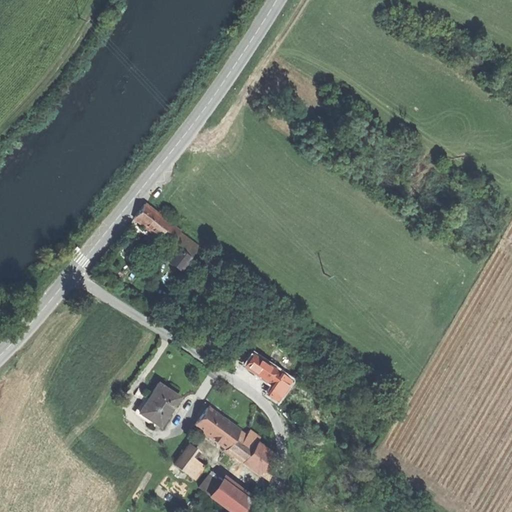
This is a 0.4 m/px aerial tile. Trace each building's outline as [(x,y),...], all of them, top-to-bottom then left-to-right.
[(143,203),(132,218),(143,226),(156,236),(157,235),(167,222),(143,203)] [(179,231),(167,222),(157,235),(169,244),(172,240),(178,231),(179,231)] [(182,235),(178,231),(172,240),(176,243),(179,240),(182,235)] [(196,245),(182,235),(179,240),(193,250),(196,245)] [(126,249),(134,255),(138,250),(130,243),(126,249)] [(255,373),(265,380),(273,368),(263,362),(260,360),(250,353),(242,364),(255,373)] [(265,380),(271,384),(279,373),(273,368),(265,380)] [(265,393),(275,400),(289,380),(279,373),(271,384),(265,393)] [(149,419),(159,426),(178,396),(167,389),(157,382),(147,397),(138,412),(149,419)] [(147,422),(149,419),(138,412),(147,397),(144,395),(132,413),(147,422)] [(206,409),(194,425),(209,436),(221,420),(215,416),(206,409)] [(220,409),(215,416),(221,420),(222,418),(224,419),(227,415),(220,409)] [(281,416),(286,420),(290,415),(285,411),(281,416)] [(349,424),(352,420),(343,414),(340,419),(349,424)] [(222,418),(221,420),(209,436),(216,442),(230,424),(224,419),(222,418)] [(245,435),(230,424),(216,442),(248,465),(262,447),(255,442),(245,435)] [(248,430),(245,435),(255,442),(258,438),(253,434),(248,430)] [(172,464),(182,471),(192,457),(196,451),(186,444),(172,464)] [(271,454),(262,447),(248,465),(266,478),(272,465),(267,461),(271,454)] [(202,465),(192,457),(182,471),(192,478),(202,465)] [(220,478),(209,470),(197,487),(207,494),(220,478)] [(241,511),(251,500),(220,478),(207,494),(231,511),(241,511)]
